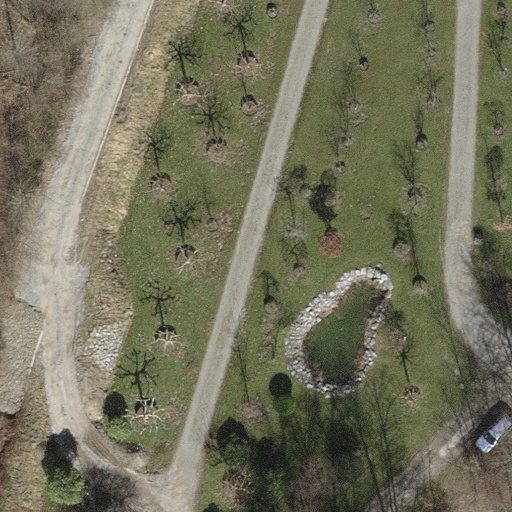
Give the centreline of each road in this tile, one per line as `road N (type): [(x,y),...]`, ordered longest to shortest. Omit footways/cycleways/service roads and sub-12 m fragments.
road 1 (track): [(181,511),(322,0)]
road 2 (track): [(470,0),(460,276),(471,313),(511,367)]
road 3 (track): [(511,394),(381,511)]
